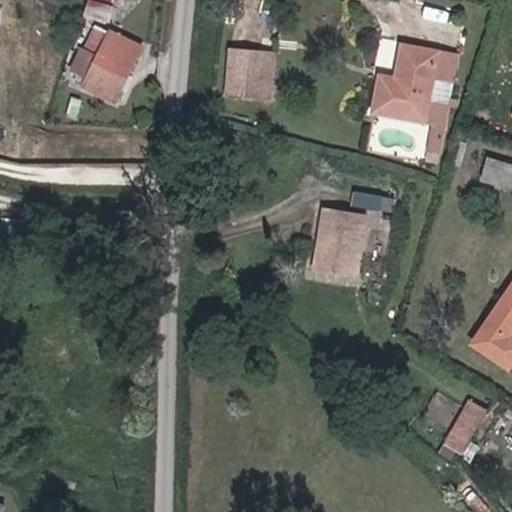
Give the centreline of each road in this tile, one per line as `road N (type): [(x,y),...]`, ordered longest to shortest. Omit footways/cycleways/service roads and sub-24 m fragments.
road 1 (unclassified): [(171,216),(161,511)]
road 2 (unclassified): [(186,0),(171,216)]
road 3 (residential): [(171,216),(100,214),(0,193)]
